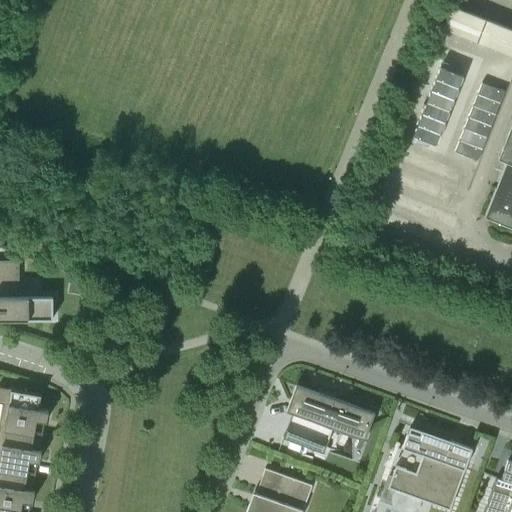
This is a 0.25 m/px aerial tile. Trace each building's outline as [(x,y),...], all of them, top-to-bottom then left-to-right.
[(510,57),(511,52),(511,31),(450,7),(441,30),(510,57)] [(440,65),(413,134),(436,143),(463,74),(440,65)] [(481,82),(454,151),(477,160),(504,91),(481,82)] [(511,120),(498,155),(507,159),(485,215),(511,225),(511,120)] [(450,202),(456,190),(435,180),(425,180),(411,173),(412,195),(399,189),(399,179),(404,170),(391,164),(391,178),(382,197),(383,219),(399,226),(399,216),(407,216),(435,229),(427,246),(443,245),(459,213),(450,209),(450,202)] [(53,296),(15,296),(15,260),(0,260),(0,318),(53,319),(53,296)] [(370,434),(366,432),(374,412),(336,398),(337,394),(318,387),(317,391),(296,383),(287,410),(292,412),(282,441),(298,447),(300,442),(324,450),(333,426),(352,433),(353,461),(360,463),(370,434)] [(0,425),(35,432),(37,419),(47,420),(49,410),(37,408),(39,393),(0,386),(0,402),(4,403),(0,423),(0,425)] [(0,467),(28,472),(30,459),(40,461),(42,450),(40,449),(43,433),(35,432),(0,425),(0,467)] [(473,447),(411,425),(403,446),(423,454),(415,476),(395,469),(388,487),(450,509),(473,447)] [(511,511),(511,461),(508,460),(502,478),(497,476),(483,511),(507,511),(508,511),(511,511)] [(0,508),(19,511),(21,511),(24,499),(34,501),(36,490),(33,490),(36,473),(28,472),(0,467),(0,508)] [(246,511),(302,511),(312,484),(267,468),(258,492),(254,491),(246,511)]
